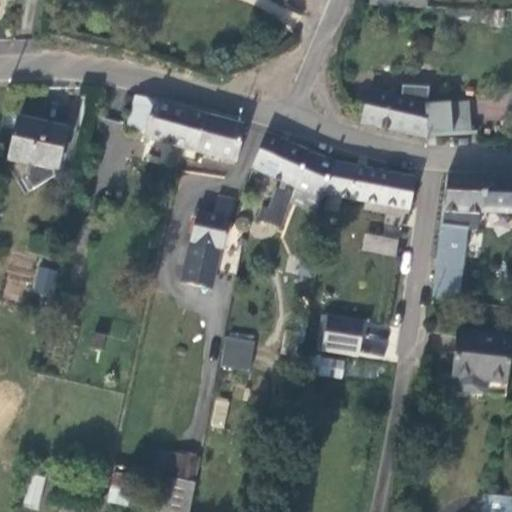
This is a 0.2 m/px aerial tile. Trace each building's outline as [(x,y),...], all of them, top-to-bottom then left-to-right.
[(472,23),(473,10),(456,10),(455,23),(472,23)] [(471,134),(469,102),(428,104),(429,87),(402,85),(401,98),(369,90),(361,122),(427,135),(471,134)] [(196,153),(206,116),(136,96),(125,132),(196,153)] [(235,162),(245,126),(206,116),(196,153),(235,162)] [(57,170),(66,128),(18,118),(8,160),(29,164),(26,178),(33,189),(54,175),(55,169),(57,170)] [(298,187),(311,153),(268,134),(252,167),(282,181),(278,190),(275,189),(268,209),(261,207),(257,219),(280,227),(298,187)] [(320,198),(336,163),(311,153),(298,187),(320,198)] [(410,211),(416,179),(338,164),(336,163),(320,198),(322,199),(324,194),(342,197),(341,203),(351,205),(352,199),(410,211)] [(511,176),(448,175),(447,175),(442,211),(432,299),(457,301),(466,229),(477,230),(479,213),(511,213),(511,176)] [(228,219),(233,200),(219,196),(214,216),(228,219)] [(221,248),(228,219),(214,216),(198,212),(182,281),(210,287),(218,247),(221,248)] [(388,254),(390,239),(367,234),(364,248),(388,254)] [(51,296),(56,273),(40,269),(35,292),(51,296)] [(506,382),(511,337),(456,332),(451,376),(455,377),(487,380),(506,382)] [(250,370),(254,342),(226,338),(222,365),(250,370)] [(377,359),(380,345),(355,341),(353,355),(377,359)] [(486,392),(487,380),(455,377),(454,386),(458,391),(484,394),(486,392)] [(222,427),(228,400),(217,398),(211,425),(222,427)] [(196,481),(200,460),(143,446),(139,469),(196,481)] [(129,507),(133,476),(113,471),(107,503),(129,507)] [(38,506),(45,479),(31,475),(24,502),(38,506)] [(189,511),(195,484),(168,478),(160,511),(189,511)] [(511,511),(511,508),(511,499),(484,496),(482,511),(511,511)]
